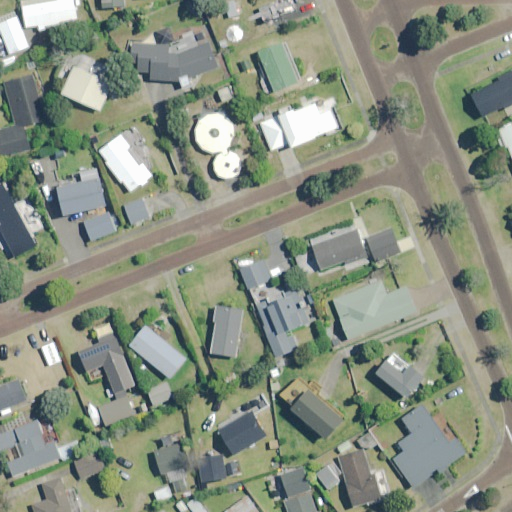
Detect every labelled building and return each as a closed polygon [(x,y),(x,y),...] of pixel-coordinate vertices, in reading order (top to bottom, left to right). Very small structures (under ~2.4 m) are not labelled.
[(79,22),(75,0),(34,0),(23,2),(28,31),(79,22)] [(126,7),(125,0),(102,0),(103,9),(126,7)] [(235,0),(233,0),(225,3),(230,19),(240,16),(235,0)] [(283,15),(281,6),(267,9),(269,18),(283,15)] [(299,24),(295,13),(283,17),(279,24),(280,31),(299,24)] [(31,48),(18,17),(0,24),(0,26),(12,56),(31,48)] [(192,80),(221,69),(212,42),(179,54),(169,54),(170,44),(164,44),(172,25),(159,19),(149,43),(132,42),(130,79),(180,82),(183,89),(194,85),(192,80)] [(302,83),(287,42),(260,52),(266,68),(261,70),(271,95),(302,83)] [(111,68),(94,61),(89,73),(76,67),(64,95),(102,111),(115,82),(107,78),(111,68)] [(511,70),(495,78),(498,84),(475,95),(485,116),(489,113),(494,124),(508,117),(505,110),(511,106),(511,70)] [(47,121),(35,76),(7,83),(18,127),(0,131),(0,152),(1,158),(32,150),(26,126),(47,121)] [(233,99),(230,88),(220,91),(224,102),(233,99)] [(333,97),(262,123),(272,151),(292,144),(294,149),(318,140),(317,138),(344,128),(333,97)] [(234,152),(229,151),(228,148),(232,145),(235,140),(236,133),(235,127),(233,121),(229,117),(223,114),(217,112),(211,113),(205,116),(200,120),(197,125),(196,132),(197,138),(199,144),(203,148),(209,151),(215,153),(218,152),(219,155),(217,157),(215,161),(214,165),(215,170),(217,174),(220,177),(224,180),(228,181),(233,180),(237,178),(240,175),(242,171),(243,167),(243,162),(241,158),(238,154),(234,152)] [(511,125),(502,130),(511,153),(511,125)] [(132,147),(122,135),(100,152),(132,194),(154,177),(144,163),(140,166),(128,150),(132,147)] [(108,207),(101,179),(61,189),(67,216),(108,207)] [(39,246),(5,184),(0,186),(0,224),(18,258),(39,246)] [(152,218),(145,200),(126,208),(133,226),(152,218)] [(117,232),(110,213),(85,222),(92,241),(117,232)] [(404,252),(393,229),(369,240),(379,263),(404,252)] [(369,259),(359,230),(315,246),(324,271),(349,262),(350,266),(369,259)] [(254,266),(250,256),(238,262),(250,290),(274,280),(265,261),(254,266)] [(389,296),(384,283),(336,302),(351,340),(419,313),(409,288),(389,296)] [(310,324),(298,287),(258,301),(277,358),(300,350),(293,330),(310,324)] [(245,311),(221,308),(214,354),(238,358),(245,311)] [(188,360),(161,338),(165,332),(152,321),(131,346),(172,379),(188,360)] [(137,386),(112,323),(97,329),(102,343),(82,351),(91,373),(106,367),(119,397),(97,406),(106,427),(138,415),(128,390),(137,386)] [(63,362),(55,343),(43,347),(51,367),(63,362)] [(399,361),(393,356),(378,373),(408,399),(426,379),(412,366),(409,370),(399,361)] [(0,413),(2,413),(4,417),(15,413),(13,409),(29,403),(21,380),(0,387),(0,413)] [(174,398),(168,384),(149,393),(155,407),(174,398)] [(345,420),(309,391),(304,397),(294,388),(287,396),(298,405),(294,410),(330,439),(345,420)] [(451,443),(425,405),(404,419),(415,434),(390,452),(416,490),(469,453),(458,438),(451,443)] [(269,438),(254,412),(221,431),(236,457),(269,438)] [(16,478),(63,459),(57,444),(61,442),(56,431),(45,436),(38,418),(0,433),(0,449),(2,453),(18,446),(23,458),(10,463),(16,478)] [(114,450),(109,438),(100,442),(106,454),(114,450)] [(78,458),(73,444),(63,447),(67,461),(78,458)] [(192,476),(181,444),(157,453),(165,476),(170,475),(177,494),(190,490),(186,479),(192,476)] [(373,475),(366,450),(342,457),(356,508),(384,500),(377,474),(373,475)] [(100,452),(91,456),(76,461),(83,479),(107,470),(100,452)] [(227,479),(223,456),(200,459),(204,483),(227,479)] [(341,483),(331,467),(319,475),(329,491),(341,483)] [(282,476),(291,501),(313,494),(304,468),(282,476)] [(73,511),(63,479),(38,487),(43,503),(34,505),(36,511),(73,511)] [(173,497),(169,487),(156,493),(160,502),(173,497)] [(291,501),(285,503),(288,511),(318,511),(313,494),(291,501)] [(259,511),(249,498),(229,511),(259,511)] [(206,511),(196,499),(190,505),(195,511),(206,511)]
